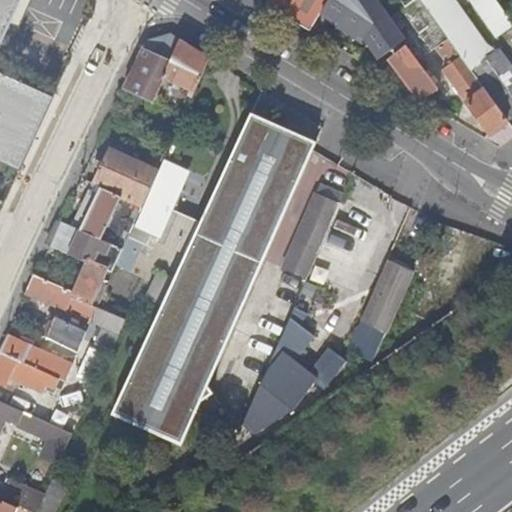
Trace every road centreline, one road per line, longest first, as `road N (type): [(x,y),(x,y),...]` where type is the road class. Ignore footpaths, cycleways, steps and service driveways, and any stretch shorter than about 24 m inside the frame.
road 1 (secondary): [(171,0),(511,208)]
road 2 (residential): [(129,0),(0,276)]
